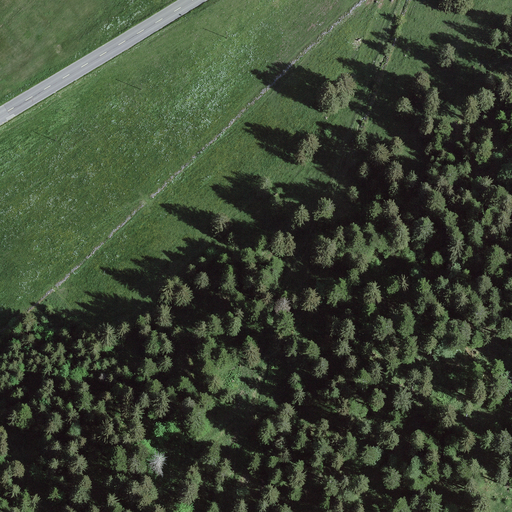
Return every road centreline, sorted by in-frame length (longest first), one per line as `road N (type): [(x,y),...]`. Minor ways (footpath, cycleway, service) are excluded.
road 1 (track): [(401,0),(276,314),(221,511)]
road 2 (tertiary): [(193,0),(0,116)]
